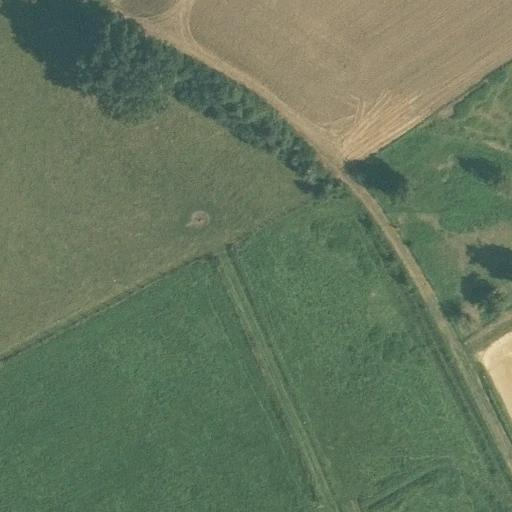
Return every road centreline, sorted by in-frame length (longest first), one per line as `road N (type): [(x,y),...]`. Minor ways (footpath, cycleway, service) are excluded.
road 1 (track): [(91,0),(220,69),(346,165),(457,339)]
road 2 (track): [(225,253),(335,511)]
road 3 (track): [(511,455),(457,339)]
